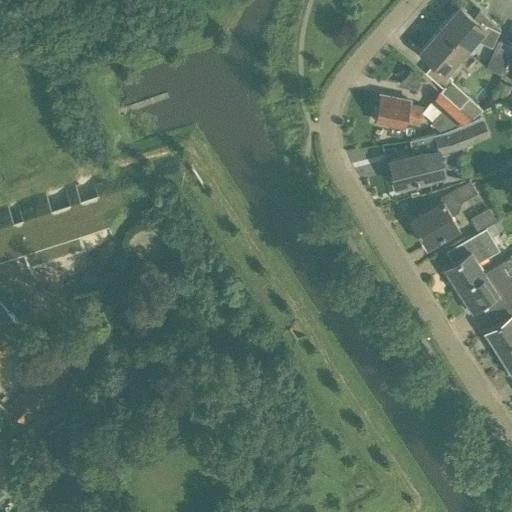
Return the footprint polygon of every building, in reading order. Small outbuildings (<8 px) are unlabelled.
[(438,27),(463,50),(474,38),(492,46),(500,27),(479,9),(472,17),(458,5),(438,27)] [(445,70),(463,50),(438,27),(418,49),(432,62),(425,70),(443,87),(453,77),(445,70)] [(502,73),(511,49),(511,44),(499,39),(487,66),(502,73)] [(470,116),(449,98),(439,89),(429,100),(441,111),(432,122),(441,130),(456,123),(470,116)] [(418,122),(422,105),(408,102),(409,98),(379,92),(374,119),(387,121),(385,131),(400,135),(402,125),(404,125),(406,119),(418,122)] [(449,98),(470,116),(482,107),(468,95),(463,101),(454,93),(449,98)] [(445,147),(487,129),(480,114),(438,132),(445,147)] [(442,160),(439,147),(424,150),(424,149),(389,158),(395,183),(430,174),(427,163),(442,160)] [(115,204),(104,171),(0,206),(0,243),(58,224),(62,235),(81,228),(77,217),(115,204)] [(425,244),(457,225),(450,213),(458,209),(461,199),(477,189),(470,177),(439,194),(442,199),(410,219),(425,244)] [(477,228),(496,217),(489,205),(470,216),(477,228)] [(458,288),(484,271),(478,261),(499,248),(486,226),(446,249),(453,260),(444,266),(450,274),(446,276),(454,289),(458,287),(458,288)] [(484,271),(458,288),(462,294),(459,296),(467,310),(497,291),(484,271)] [(0,355),(1,356),(27,329),(0,302),(0,355)] [(497,348),(511,338),(511,314),(510,312),(484,328),(490,338),(487,340),(493,349),(496,347),(497,348)] [(511,338),(497,348),(502,355),(499,358),(507,371),(511,367),(511,338)] [(73,374),(56,358),(40,373),(27,361),(13,375),(26,387),(7,406),(24,423),(73,374)] [(42,511),(26,498),(13,511),(42,511)]
